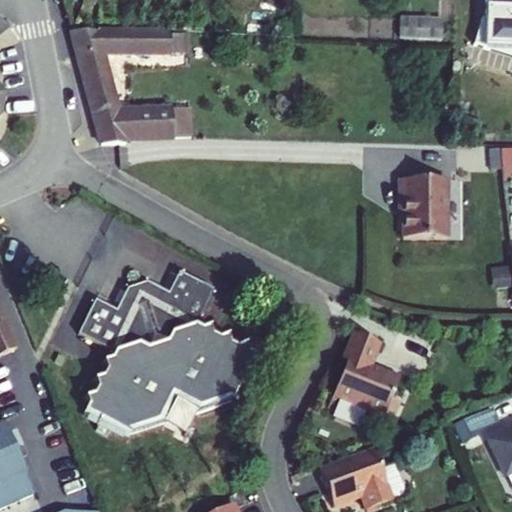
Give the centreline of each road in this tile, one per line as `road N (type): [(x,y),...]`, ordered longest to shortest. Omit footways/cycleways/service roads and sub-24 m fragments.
road 1 (residential): [(62,160),(300,288),(319,308),(319,346),(275,441),(289,511)]
road 2 (unknown): [(0,282),(42,382),(70,484)]
road 3 (residential): [(33,0),(62,160)]
